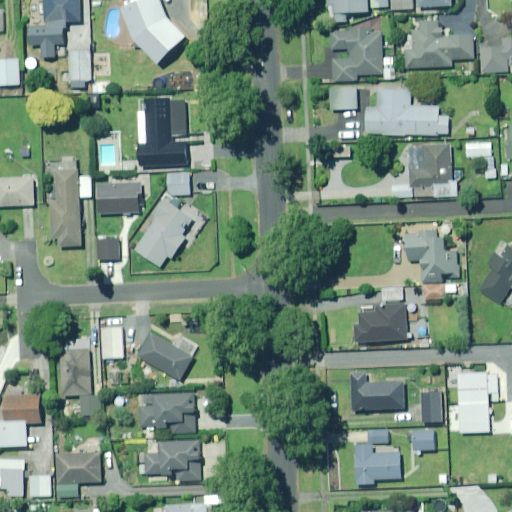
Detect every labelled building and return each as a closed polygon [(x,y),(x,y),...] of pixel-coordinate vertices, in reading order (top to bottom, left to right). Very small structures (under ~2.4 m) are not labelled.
[(89,0),(50,0),(50,23),(89,23),(89,0)] [(175,16),(168,0),(130,0),(128,1),(131,7),(129,8),(140,40),(167,66),(196,37),(175,16)] [(394,0),(332,0),(333,14),(337,14),(337,24),(353,23),(353,13),(376,12),(376,9),(395,8),(394,0)] [(418,0),(397,0),(398,10),(418,10),(418,0)] [(447,37),(447,19),(429,19),(429,31),(418,31),(418,49),(411,50),(412,68),(459,67),(459,60),(480,59),(479,36),(447,37)] [(400,58),(390,58),(389,28),(337,31),(337,50),(355,50),(355,58),(339,59),(339,82),(364,81),(363,76),(389,75),(389,80),(401,80),(400,58)] [(487,72),(511,72),(511,37),(509,38),(509,49),(487,49),(487,72)] [(97,81),(97,51),(76,51),(77,81),(97,81)] [(28,86),(28,60),(3,60),(4,86),(28,86)] [(363,87),(336,88),(337,112),(364,111),(363,87)] [(414,107),(414,87),(383,87),(383,109),(372,109),(372,135),(455,135),(455,117),(445,117),(445,107),(414,107)] [(164,117),(165,125),(155,126),(157,168),(193,167),(191,124),(178,125),(177,117),(164,117)] [(37,134),(27,134),(26,157),(36,157),(37,134)] [(497,158),(497,144),(473,143),(473,157),(497,158)] [(458,170),(458,144),(414,145),(414,169),(415,187),(415,198),(464,197),(464,180),(469,180),(468,170),(458,170)] [(504,168),(492,168),(491,179),(504,180),(504,168)] [(89,247),(90,171),(63,170),(62,202),(57,202),(57,239),(65,239),(64,247),(89,247)] [(197,195),(197,173),(174,174),(175,196),(197,195)] [(41,206),(40,178),(1,179),(2,207),(41,206)] [(149,214),(148,183),(103,183),(104,214),(149,214)] [(199,217),(171,200),(161,216),(163,217),(142,251),(168,267),(175,256),(181,259),(194,238),(188,234),(199,217)] [(444,280),(465,279),(464,253),(455,253),(454,237),(443,237),(442,229),(412,230),(413,260),(428,260),(429,281),(444,280)] [(124,237),(107,237),(106,257),(123,258),(124,237)] [(511,253),(509,258),(501,253),(494,266),(498,269),(484,292),(507,306),(511,297),(511,253)] [(453,299),(452,285),(429,285),(430,300),(453,299)] [(411,300),(410,288),(389,289),(390,301),(411,300)] [(424,320),(423,306),(402,307),(402,304),(365,306),(366,324),(361,325),(362,343),(415,340),(414,321),(424,320)] [(131,359),(130,328),(109,329),(110,359),(131,359)] [(178,344),(159,334),(146,357),(187,380),(205,347),(183,334),(178,344)] [(87,421),(97,421),(97,415),(107,414),(107,396),(98,396),(97,349),(67,350),(68,397),(86,396),(87,421)] [(373,374),(358,374),(359,411),(412,410),(412,382),(373,383),(373,374)] [(505,393),(504,374),(465,375),(467,434),(470,434),(471,451),(491,450),(490,433),(497,433),(495,393),(505,393)] [(30,386),(15,387),(15,396),(11,396),(11,421),(1,422),(2,447),(35,447),(34,424),(50,424),(50,395),(30,395),(30,386)] [(449,423),(449,393),(428,393),(428,423),(449,423)] [(150,430),(164,430),(178,430),(178,434),(203,434),(203,406),(198,406),(198,395),(163,395),(163,406),(150,406),(150,430)] [(395,444),(395,431),(380,430),(379,444),(395,444)] [(442,450),(442,430),(419,431),(420,451),(442,450)] [(144,454),(145,476),(166,475),(166,479),(208,478),(207,456),(207,441),(165,442),(165,453),(144,454)] [(379,445),(362,445),(362,485),(381,485),(381,480),(409,479),(408,453),(379,454),(379,445)] [(110,483),(109,454),(64,455),(64,498),(86,498),(85,484),(110,483)] [(31,497),(32,460),(0,459),(0,500),(3,500),(4,488),(15,489),(15,496),(31,497)] [(57,497),(57,476),(37,476),(37,497),(57,497)] [(429,511),(429,501),(387,501),(387,511),(368,511),(367,511),(429,511)]
